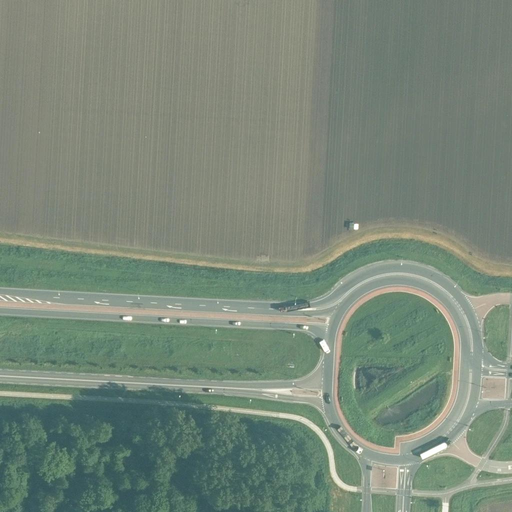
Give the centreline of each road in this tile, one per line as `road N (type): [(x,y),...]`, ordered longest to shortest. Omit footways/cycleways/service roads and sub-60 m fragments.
road 1 (trunk): [(0,310),(309,327),(328,350)]
road 2 (trunk): [(268,306),(0,290)]
road 3 (secondary): [(0,375),(252,390)]
road 4 (trunk): [(467,311),(443,282),(402,267),(370,271),(322,303),(268,306)]
road 5 (trunk): [(454,310),(436,291),(399,279),(373,283),(346,301)]
